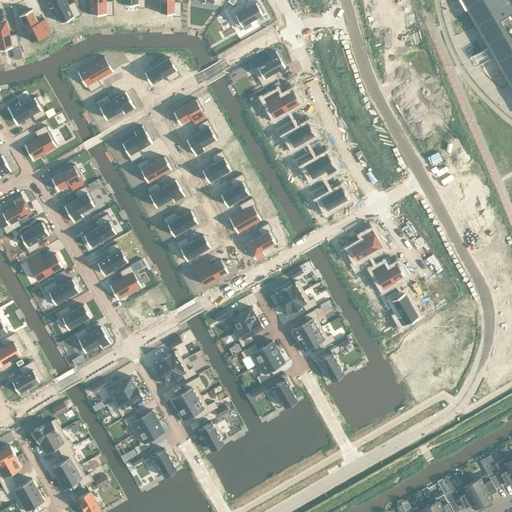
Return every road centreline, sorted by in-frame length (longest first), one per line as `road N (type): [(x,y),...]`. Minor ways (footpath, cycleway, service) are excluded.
road 1 (tertiary): [(481,358),(447,411),(272,511)]
road 2 (residential): [(150,107),(247,274)]
road 3 (residential): [(127,343),(31,176)]
road 4 (residential): [(371,201),(287,29)]
road 5 (residential): [(150,107),(287,29)]
road 6 (residential): [(371,201),(247,274)]
road 7 (residential): [(127,343),(6,414)]
road 8 (residential): [(247,274),(127,343)]
road 9 (residential): [(247,274),(313,388)]
road 10 (residential): [(191,454),(127,343)]
